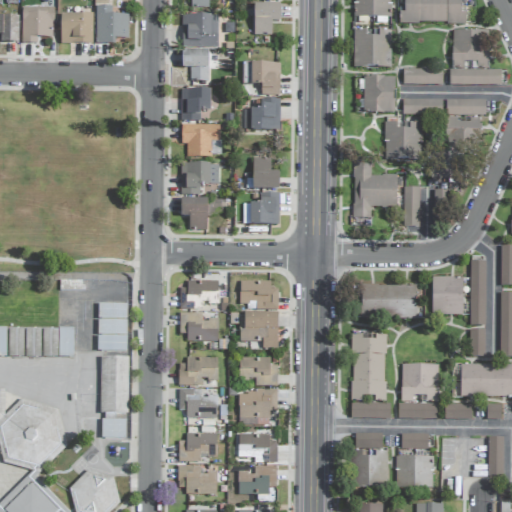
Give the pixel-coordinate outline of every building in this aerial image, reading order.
[(208,9),(208,0),(190,0),(190,8),(208,9)] [(390,18),(390,0),(354,0),(354,18),(390,18)] [(465,0),(398,0),(399,2),(401,2),(402,12),(399,12),(399,25),(465,24),(465,13),(460,14),(459,2),(465,2),(465,0)] [(253,36),(271,37),(271,23),(280,23),(280,5),(254,5),(253,36)] [(128,15),(111,15),(111,7),(95,7),(95,45),(114,46),(114,39),(127,39),(128,15)] [(53,8),(21,8),(21,44),(37,44),(37,39),(53,39),(53,8)] [(92,15),(60,15),(59,44),(92,45),(92,15)] [(0,43),(18,44),(18,17),(0,16),(0,43)] [(217,48),(217,16),(182,16),(181,48),(217,48)] [(367,31),(353,31),(353,68),(389,69),(390,32),(367,31)] [(501,86),(501,71),(488,71),(488,32),(452,32),(451,69),(464,69),(464,64),(470,64),(470,71),(449,71),(449,86),(501,86)] [(182,51),(181,69),(190,70),(189,81),(208,82),(208,52),(182,51)] [(279,97),(280,64),(242,63),(242,72),(251,72),(250,86),(261,86),(260,96),(279,97)] [(441,86),(442,71),(403,70),(402,85),(441,86)] [(363,114),(394,114),(394,77),(363,77),(363,114)] [(210,111),(210,91),(181,90),(180,122),(200,122),(200,111),(210,111)] [(279,100),(260,100),(260,110),(244,110),(244,132),(279,132),(279,100)] [(441,101),(402,101),(402,116),(441,117),(441,101)] [(485,117),(485,101),(446,101),(446,116),(485,117)] [(436,180),(460,180),(460,152),(480,152),(479,119),(456,119),(456,118),(443,118),(444,167),(436,167),(436,180)] [(421,124),(403,124),(403,130),(396,130),(396,124),(384,124),(384,161),(420,161),(421,124)] [(219,158),(220,126),(181,125),(180,146),(186,146),(186,157),(219,158)] [(252,191),(279,191),(278,173),(270,173),(270,160),(252,160),(252,191)] [(180,197),(199,196),(199,186),(218,186),(218,165),(180,165),(180,197)] [(353,219),(370,219),(370,209),(396,209),(396,176),(370,177),(370,165),(353,165),(353,219)] [(419,227),(418,188),(403,189),(403,228),(419,227)] [(448,192),(434,191),(433,219),(448,220),(448,192)] [(279,226),(279,194),(259,195),(259,205),(242,205),(243,226),(279,226)] [(207,200),(180,200),(180,218),(188,218),(188,231),(206,232),(207,200)] [(511,249),(501,249),(500,286),(511,286),(511,249)] [(485,262),(470,262),(469,326),(485,326),(485,262)] [(462,316),(462,278),(431,278),(431,316),(462,316)] [(179,310),(201,310),(201,304),(217,304),(217,282),(186,282),(186,289),(179,289),(179,310)] [(277,311),(277,290),(270,290),(270,283),(239,282),(239,305),(250,306),(250,295),(256,295),(255,311),(277,311)] [(416,286),(357,286),(357,305),(360,305),(360,319),(416,319),(416,286)] [(511,357),(511,293),(500,294),(499,357),(511,357)] [(97,351),(126,352),(127,305),(98,305),(97,320),(97,351)] [(186,342),(217,343),(217,321),(201,320),(201,314),(179,314),(179,335),(186,335),(186,342)] [(277,315),(244,314),(243,332),(239,332),(239,342),(262,342),(262,350),(276,350),(277,315)] [(0,331),(77,331),(77,361),(0,361),(0,331)] [(484,331),(469,331),(470,358),(484,357),(484,331)] [(128,358),(100,358),(100,391),(101,391),(101,414),(127,414),(128,358)] [(216,358),(186,359),(186,365),(178,365),(178,387),(200,387),(200,381),(217,381),(216,358)] [(255,387),(276,388),(277,367),(269,366),(269,359),(239,358),(238,381),(255,381),(255,387)] [(437,401),(438,366),(401,365),(400,402),(414,403),(414,401),(437,401)] [(460,397),(511,397),(511,365),(460,365),(460,397)] [(216,397),(200,397),(200,390),(178,390),(178,412),(187,412),(187,426),(216,426),(216,397)] [(276,391),(255,391),(255,408),(238,408),(238,426),(268,426),(269,412),(276,412),(276,391)] [(0,392),(12,392),(12,413),(25,402),(62,411),(70,448),(41,474),(8,464),(1,435),(0,435),(0,392)] [(390,420),(390,405),(350,404),(350,420),(390,420)] [(397,419),(436,420),(436,405),(398,404),(397,419)] [(471,405),(444,405),(444,420),(471,420),(471,405)] [(125,440),(125,421),(101,420),(101,439),(125,440)] [(216,435),(185,434),(185,442),(178,442),(178,463),(200,464),(200,458),(216,458),(216,435)] [(381,450),(381,435),(354,434),(354,450),(381,450)] [(253,464),(276,464),(276,442),(268,442),(269,436),(237,435),(237,459),(253,459),(253,464)] [(427,435),(400,435),(400,450),(427,449),(427,435)] [(502,477),(503,439),(488,438),(487,477),(502,477)] [(386,451),(375,451),(375,458),(361,458),(361,452),(353,452),(353,488),(386,488),(386,451)] [(432,488),(432,457),(395,458),(395,489),(432,488)] [(216,495),(216,473),(199,473),(200,467),(177,467),(177,495),(216,495)] [(237,495),(268,496),(268,488),(275,489),(276,468),(254,467),(254,474),(238,474),(237,495)] [(79,511),(74,491),(92,474),(118,482),(124,506),(118,511),(79,511)] [(8,511),(34,486),(60,511),(8,511)] [(509,511),(509,503),(500,503),(499,511),(509,511)]
